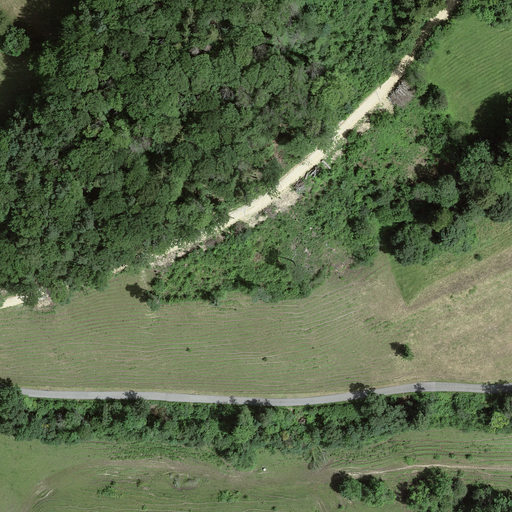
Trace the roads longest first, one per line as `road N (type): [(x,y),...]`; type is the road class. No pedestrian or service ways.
road 1 (track): [(0,303),(173,245),(268,196),(382,91),(453,0)]
road 2 (unclassified): [(511,384),(286,402),(0,389)]
